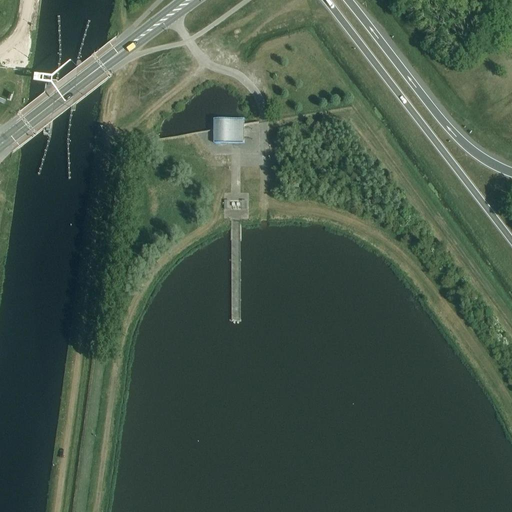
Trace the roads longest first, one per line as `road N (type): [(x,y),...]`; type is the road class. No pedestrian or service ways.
road 1 (track): [(58,511),(108,131),(122,103)]
road 2 (motorway): [(326,0),(511,243)]
road 3 (secondary): [(0,143),(195,0)]
road 4 (motorway): [(511,172),(453,133),(347,0)]
